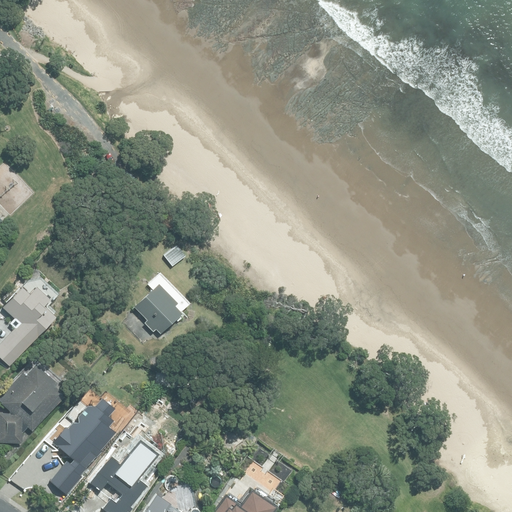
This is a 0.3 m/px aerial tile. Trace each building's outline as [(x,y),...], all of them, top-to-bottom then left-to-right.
[(54,245),(36,263),(46,273),(64,255),(54,245)] [(176,246),(163,256),(171,266),(183,256),(176,246)] [(156,284),(132,307),(146,321),(144,323),(152,332),(155,330),(159,334),(180,314),(172,306),(175,303),(156,284)] [(8,314),(11,317),(9,319),(9,328),(12,330),(0,342),(0,344),(15,358),(54,317),(42,305),(47,299),(34,287),(27,294),(21,288),(4,306),(10,312),(8,314)] [(51,387),(55,383),(34,364),(22,377),(19,374),(0,395),(0,402),(8,410),(8,414),(0,413),(0,442),(20,444),(21,432),(27,427),(31,431),(62,397),(51,387)] [(50,443),(69,458),(48,482),(65,496),(80,477),(79,476),(95,456),(96,457),(100,452),(99,450),(114,432),(111,430),(115,425),(106,417),(112,409),(99,399),(93,406),(83,407),(77,415),(77,422),(83,427),(80,430),(71,422),(66,428),(64,427),(50,443)] [(115,446),(121,478),(158,472),(153,449),(151,450),(147,427),(126,430),(115,446)] [(271,511),(277,504),(255,488),(253,492),(248,489),(240,501),(229,493),(226,497),(224,495),(211,511),(271,511)] [(143,511),(178,511),(155,496),(143,511)]
